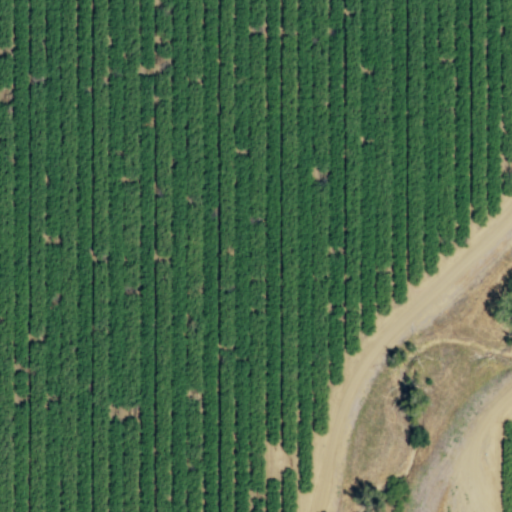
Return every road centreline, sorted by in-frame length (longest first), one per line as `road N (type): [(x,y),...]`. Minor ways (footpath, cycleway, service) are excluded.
road 1 (track): [(511,213),(371,355),(344,405),(313,511)]
road 2 (track): [(491,511),(471,455),(481,428),(511,399)]
